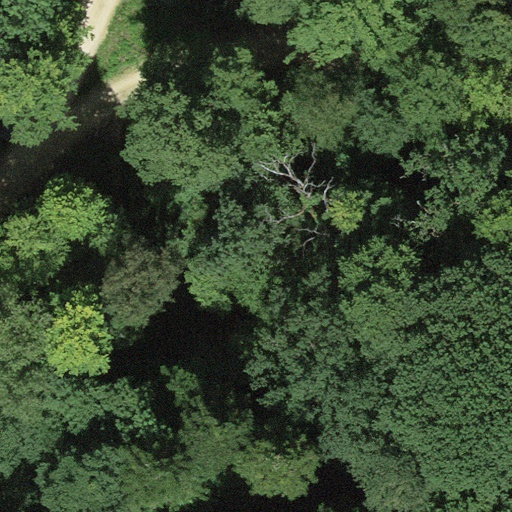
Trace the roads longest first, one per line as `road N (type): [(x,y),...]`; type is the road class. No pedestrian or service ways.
road 1 (track): [(466,66),(246,54),(117,95),(9,164)]
road 2 (track): [(0,177),(94,0)]
road 3 (track): [(403,0),(511,112)]
